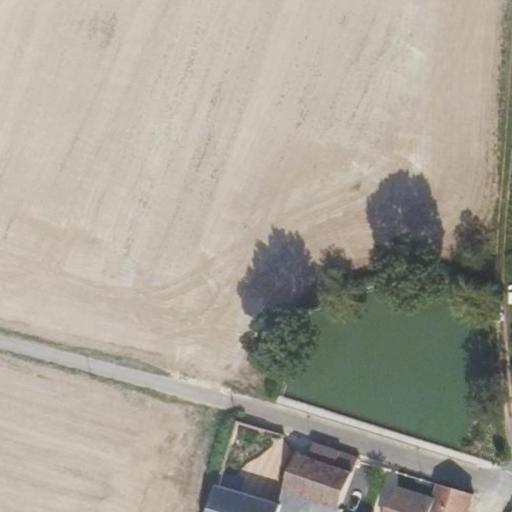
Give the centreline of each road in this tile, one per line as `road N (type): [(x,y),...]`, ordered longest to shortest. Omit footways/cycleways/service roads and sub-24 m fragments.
road 1 (residential): [(506,488),(228,404)]
road 2 (unclassified): [(228,404),(0,337)]
road 3 (track): [(505,265),(511,93)]
road 4 (residential): [(511,425),(505,265)]
